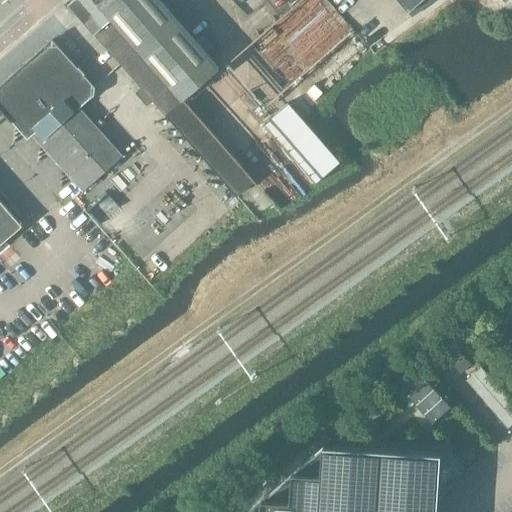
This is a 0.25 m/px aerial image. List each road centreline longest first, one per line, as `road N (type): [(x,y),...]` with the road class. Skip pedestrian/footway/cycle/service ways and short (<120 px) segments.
road 1 (track): [(0,475),(511,107)]
road 2 (unknown): [(0,159),(43,216),(50,245),(44,282),(0,333)]
